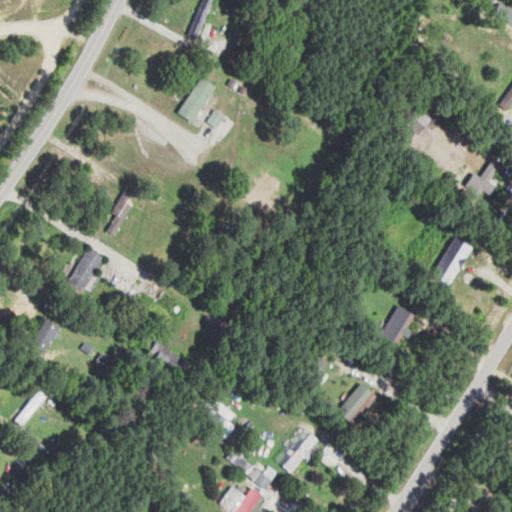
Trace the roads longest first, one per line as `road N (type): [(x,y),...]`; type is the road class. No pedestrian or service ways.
road 1 (tertiary): [(0,192),(114,0)]
road 2 (residential): [(511,325),(392,511)]
